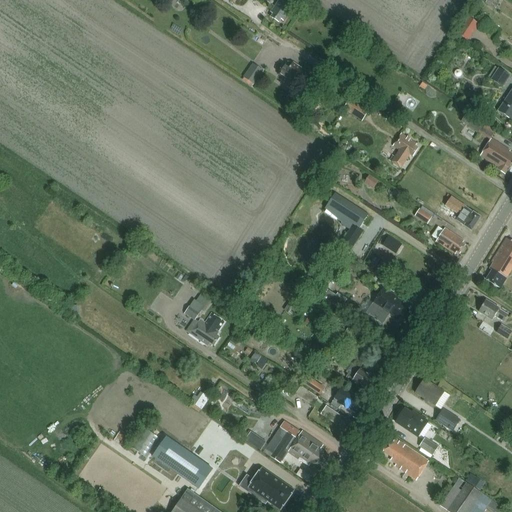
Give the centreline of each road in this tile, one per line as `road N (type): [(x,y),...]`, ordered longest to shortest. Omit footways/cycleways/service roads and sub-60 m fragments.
road 1 (secondary): [(321,511),(511,200)]
road 2 (track): [(511,191),(229,1)]
